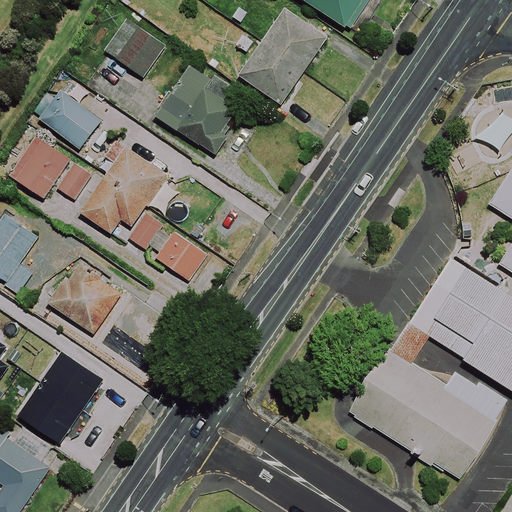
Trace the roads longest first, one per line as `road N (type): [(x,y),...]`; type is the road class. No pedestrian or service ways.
road 1 (secondary): [(194,414),(483,0)]
road 2 (residential): [(194,414),(349,511)]
